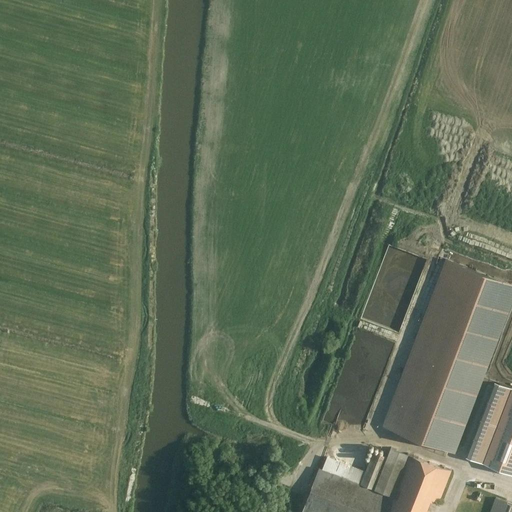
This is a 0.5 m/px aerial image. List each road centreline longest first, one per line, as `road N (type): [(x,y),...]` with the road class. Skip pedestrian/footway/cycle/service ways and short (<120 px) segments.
road 1 (track): [(108,511),(129,370),(157,0)]
road 2 (track): [(511,484),(344,431)]
